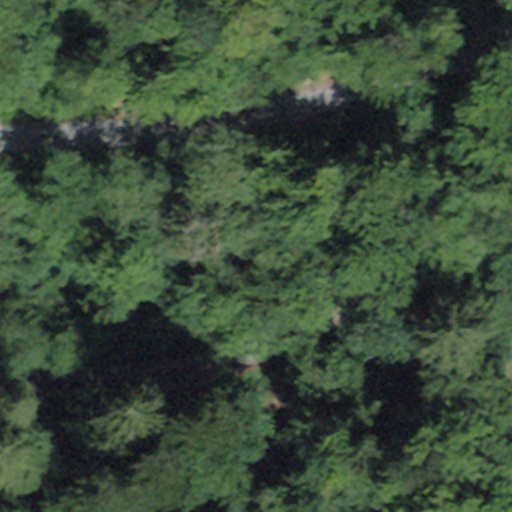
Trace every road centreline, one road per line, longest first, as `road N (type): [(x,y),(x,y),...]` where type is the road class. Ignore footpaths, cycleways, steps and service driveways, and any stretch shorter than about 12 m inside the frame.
road 1 (track): [(511,194),(294,324),(202,362),(0,385)]
road 2 (track): [(0,163),(73,156),(225,119),(511,30)]
